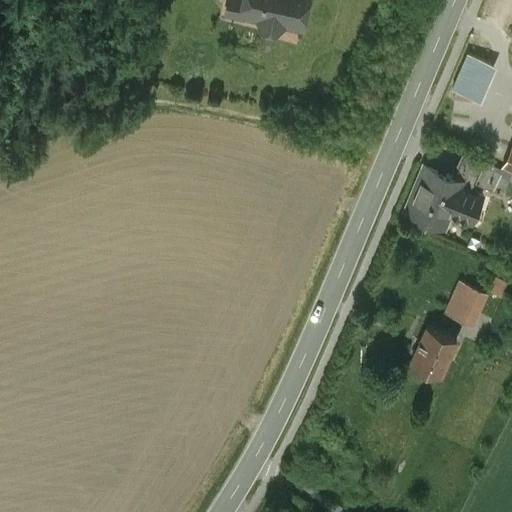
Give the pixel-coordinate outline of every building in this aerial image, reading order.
[(228,0),(225,18),(297,35),(305,0),(228,0)] [(511,0),(492,0),(484,22),(511,32),(511,0)] [(491,63),(469,53),(455,87),(476,97),(491,63)] [(511,143),(502,165),(511,170),(511,143)] [(511,173),(485,161),(476,183),(503,193),(511,173)] [(465,181),(424,163),(405,209),(447,225),(453,212),(466,217),(472,203),(476,205),(481,193),(462,186),(465,181)] [(508,279),(498,275),(490,291),(501,294),(508,279)] [(462,278),(447,311),(465,319),(479,286),(462,278)] [(427,324),(411,361),(441,374),(457,337),(427,324)]
